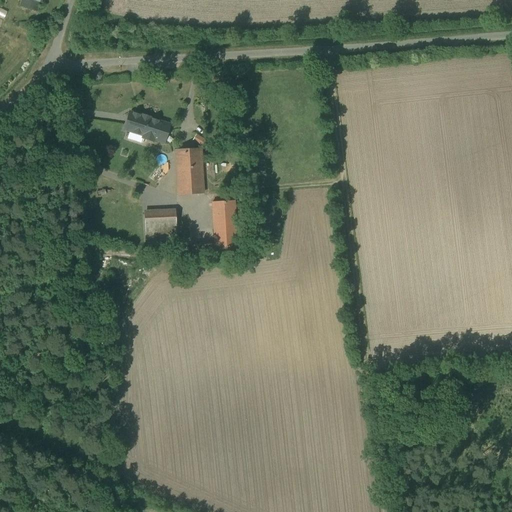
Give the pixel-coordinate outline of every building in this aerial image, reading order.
[(23,0),(22,5),(37,10),(40,0),(23,0)] [(0,6),(0,15),(7,18),(10,12),(0,6)] [(130,112),(124,130),(143,136),(143,138),(153,141),(153,140),(164,143),(169,125),(150,119),(150,118),(141,115),(141,116),(130,112)] [(200,134),(196,140),(205,146),(209,140),(200,134)] [(200,149),(175,151),(178,195),(203,193),(200,149)] [(120,195),(133,197),(134,188),(122,186),(120,195)] [(281,217),(282,211),(281,206),(278,201),(273,198),(267,197),(262,198),(257,201),(254,206),(253,212),(254,217),(258,222),(262,225),(268,226),(273,225),(278,222),(281,217)] [(234,201),(212,202),(215,247),(237,246),(234,201)] [(175,204),(144,205),(145,240),(188,238),(188,223),(175,224),(175,204)]
